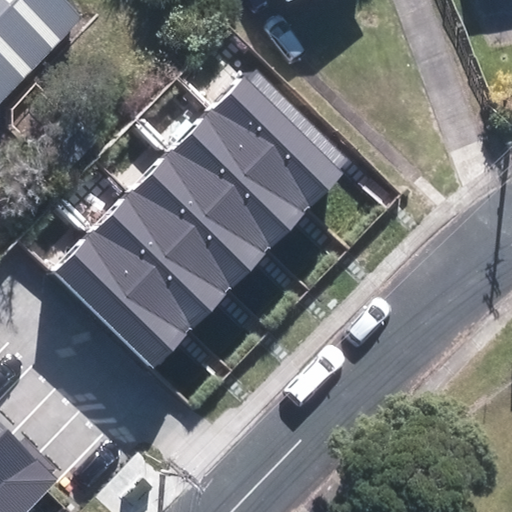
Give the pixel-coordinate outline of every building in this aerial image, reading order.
[(0,0),(0,98),(70,25),(43,0),(0,0)] [(254,0),(259,10),(283,0),(254,0)] [(243,76),(209,112),(310,207),(343,171),(243,76)] [(209,112),(169,154),(269,249),(310,207),(209,112)] [(169,154),(132,192),(233,288),(269,249),(169,154)] [(132,192),(96,231),(196,326),(233,288),(132,192)] [(96,231),(54,275),(154,370),(196,326),(96,231)] [(0,426),(0,511),(26,511),(58,478),(0,426)]
